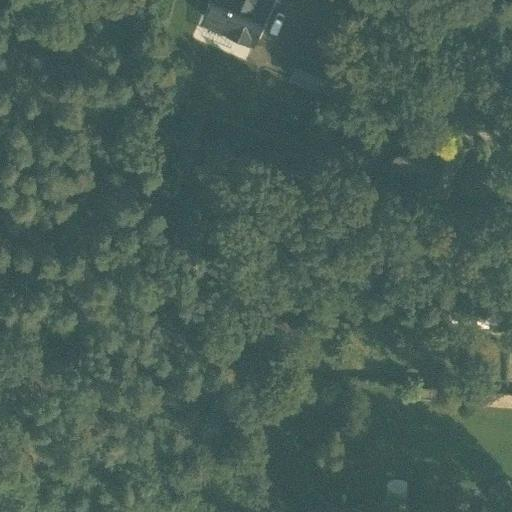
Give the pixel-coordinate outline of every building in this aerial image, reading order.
[(209,0),(203,16),(237,31),(252,37),(268,0),(209,0)] [(230,46),(233,38),(237,31),(203,16),(196,31),(230,46)] [(249,45),(252,37),(237,31),(233,38),(249,45)] [(340,44),(312,31),(298,64),(325,76),(340,44)] [(447,191),(449,185),(455,168),(458,162),(463,146),(426,132),(423,142),(414,138),(409,151),(398,147),(392,165),(410,172),(414,163),(423,167),(418,180),(446,190),(447,191)] [(409,151),(414,138),(403,135),(398,147),(409,151)] [(465,171),(467,165),(458,162),(455,168),(465,171)] [(465,171),(455,168),(449,185),(480,196),(488,173),(467,165),(465,171)] [(480,196),(497,202),(506,180),(488,173),(480,196)]
